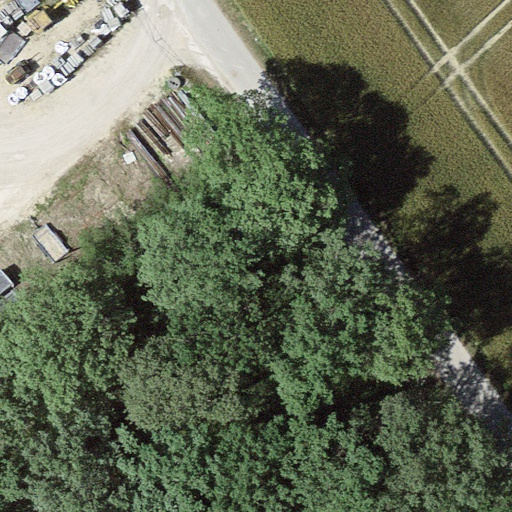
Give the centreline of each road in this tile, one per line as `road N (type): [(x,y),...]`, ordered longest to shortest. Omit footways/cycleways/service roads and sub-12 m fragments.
road 1 (unclassified): [(193,0),(511,440)]
road 2 (track): [(204,15),(0,166)]
